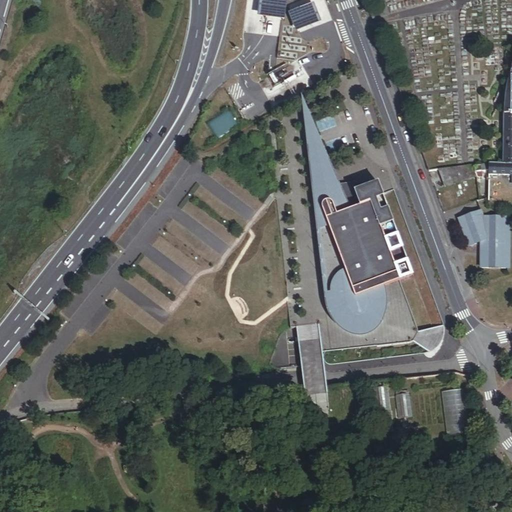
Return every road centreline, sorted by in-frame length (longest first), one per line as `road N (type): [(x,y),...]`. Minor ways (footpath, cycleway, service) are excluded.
road 1 (residential): [(483,364),(28,409),(0,425)]
road 2 (tertiary): [(487,344),(462,315),(345,0)]
road 3 (trunk): [(113,206),(181,123),(208,66),(225,0)]
road 4 (trunk): [(113,206),(177,98),(200,0)]
road 5 (trunk): [(0,348),(113,206)]
